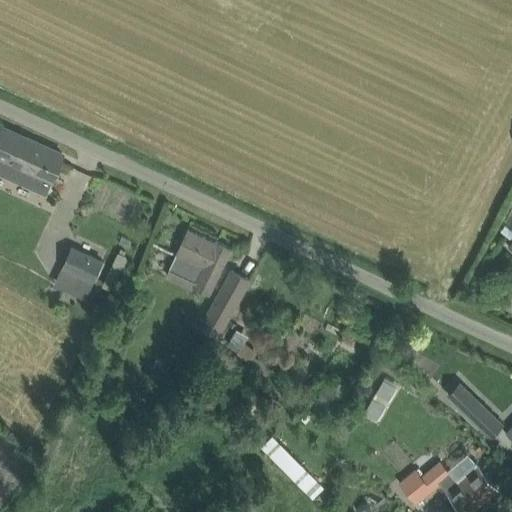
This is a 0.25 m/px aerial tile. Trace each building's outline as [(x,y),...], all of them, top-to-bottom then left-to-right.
[(50,181),(62,153),(0,126),(0,172),(45,192),(50,181)] [(196,287),(210,294),(233,247),(217,239),(216,242),(189,229),(172,264),(200,278),(196,287)] [(64,266),(94,280),(102,261),(72,247),(64,266)] [(232,269),(202,323),(220,332),(250,279),(232,269)] [(96,303),(92,311),(104,316),(108,308),(96,303)] [(384,377),(375,391),(389,399),(397,385),(384,377)] [(457,401),(491,434),(493,436),(504,424),(482,404),(479,407),(464,393),(457,401)] [(372,396),(362,413),(376,421),(386,404),(372,396)] [(281,408),(270,421),(277,427),(288,414),(284,410),(281,408)] [(417,502),(441,483),(464,511),(469,511),(498,488),(480,466),(479,466),(477,463),(456,481),(450,474),(451,473),(441,461),(423,477),(417,469),(401,483),(417,502)]
